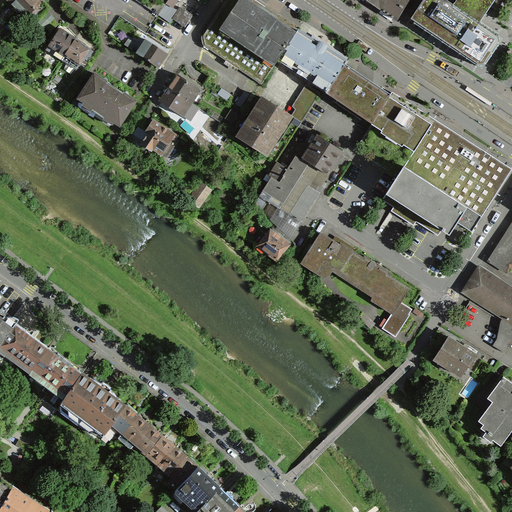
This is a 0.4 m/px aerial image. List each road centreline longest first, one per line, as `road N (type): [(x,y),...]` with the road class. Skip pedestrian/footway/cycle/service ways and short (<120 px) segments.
road 1 (tertiary): [(298,511),(213,423),(0,261)]
road 2 (primary): [(296,0),(511,153)]
road 3 (primary): [(511,107),(335,0)]
road 4 (residential): [(452,293),(315,203)]
road 5 (residential): [(213,0),(161,78),(146,82),(107,54)]
